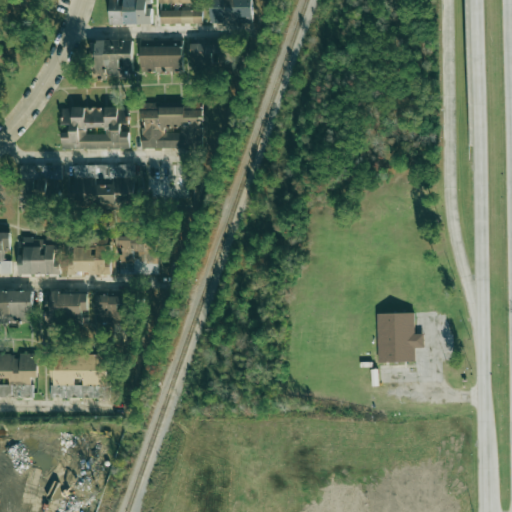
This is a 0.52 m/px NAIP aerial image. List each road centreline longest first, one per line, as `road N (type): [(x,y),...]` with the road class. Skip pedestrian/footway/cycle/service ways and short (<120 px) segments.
road 1 (secondary): [(475,0),(484,465)]
road 2 (secondary): [(448,0),(454,236),(481,324)]
road 3 (tertiary): [(3,140),(41,88),(81,0)]
